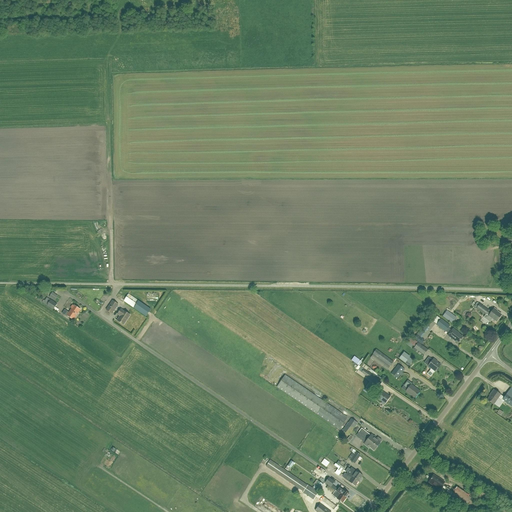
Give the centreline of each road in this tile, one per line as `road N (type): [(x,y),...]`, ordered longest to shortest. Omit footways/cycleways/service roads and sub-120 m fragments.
road 1 (unclassified): [(374,504),(64,291)]
road 2 (unclassified): [(374,504),(488,354)]
